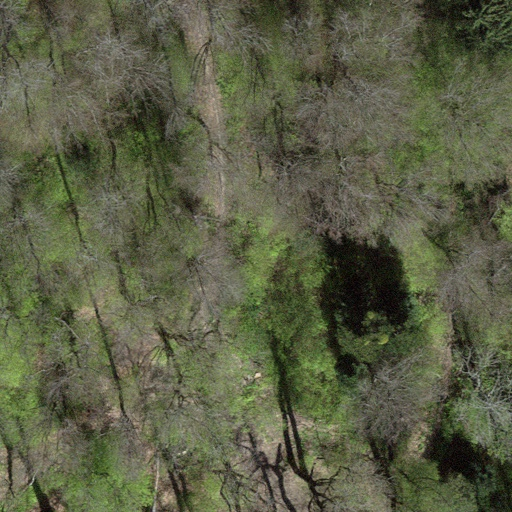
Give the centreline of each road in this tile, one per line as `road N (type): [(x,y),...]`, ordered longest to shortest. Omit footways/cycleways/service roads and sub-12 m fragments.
road 1 (track): [(511,27),(468,122),(449,238),(443,412),(409,480),(379,505),(348,511)]
road 2 (track): [(209,299),(218,175),(214,64),(197,0)]
road 3 (track): [(0,487),(119,402),(209,299)]
road 4 (track): [(331,511),(293,495),(259,442),(209,299)]
